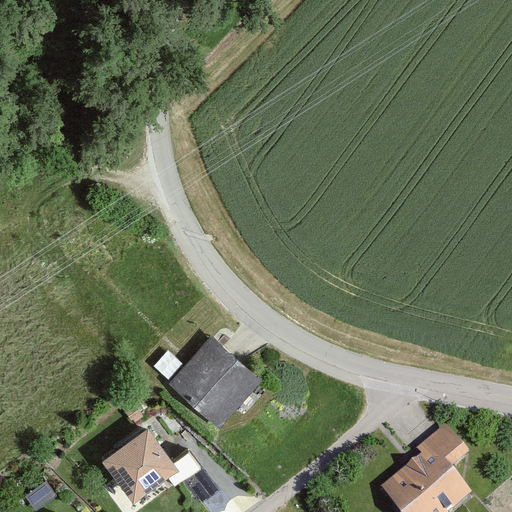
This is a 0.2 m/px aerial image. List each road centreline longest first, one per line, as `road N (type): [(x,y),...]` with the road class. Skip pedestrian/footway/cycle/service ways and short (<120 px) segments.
road 1 (unclassified): [(178,0),(164,35),(158,104),(163,163),(180,220),(231,296),(296,342),(395,379)]
road 2 (residential): [(395,379),(375,415),(344,445),(254,511)]
road 3 (track): [(168,180),(0,150)]
